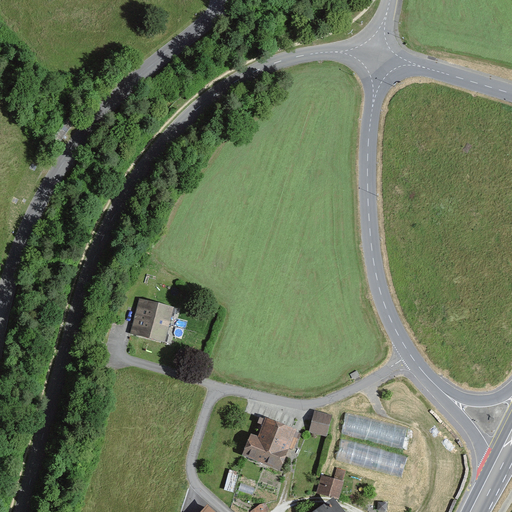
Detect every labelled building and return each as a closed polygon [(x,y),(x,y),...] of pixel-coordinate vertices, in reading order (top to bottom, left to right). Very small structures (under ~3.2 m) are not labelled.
[(175,302),(139,294),(131,332),(167,339),(175,302)] [(332,413),(315,410),(312,429),(329,432),(332,413)] [(304,424),(266,411),(260,430),(252,427),(244,451),(284,465),(291,443),(297,445),(304,424)] [(365,418),(345,417),(344,434),(364,435),(365,418)] [(380,441),(402,444),(404,426),(382,424),(380,441)] [(336,473),(323,470),(320,488),(342,493),(347,468),(338,466),(336,473)] [(236,490),(238,470),(229,469),(226,489),(236,490)] [(345,511),(332,497),(310,511),(345,511)] [(261,503),(252,511),(265,511),(267,510),(261,503)]
